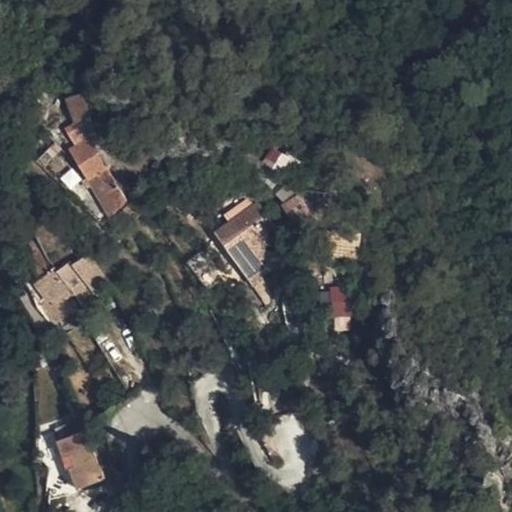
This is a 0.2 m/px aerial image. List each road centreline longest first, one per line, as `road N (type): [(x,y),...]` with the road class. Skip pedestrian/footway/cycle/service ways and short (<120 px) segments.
road 1 (residential): [(252,511),(161,422),(139,423),(128,438),(115,511)]
road 2 (residential): [(17,511),(1,464),(8,383)]
